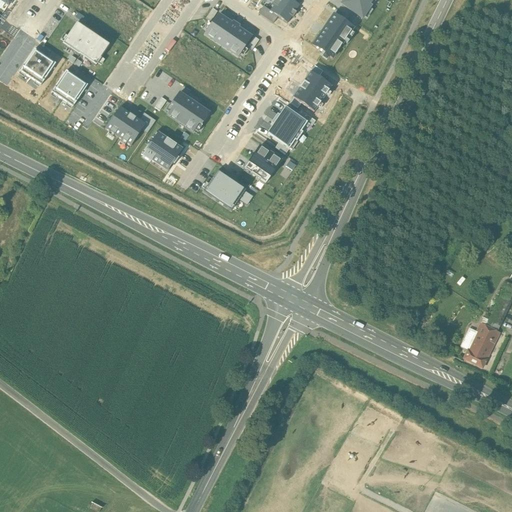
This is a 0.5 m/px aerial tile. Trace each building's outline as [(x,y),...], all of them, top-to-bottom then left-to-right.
[(263,7),(258,14),(273,23),(277,17),(287,24),(299,6),(289,0),(277,0),(270,11),(263,7)] [(368,10),(352,0),(344,0),(339,9),(363,24),(371,12),(368,10)] [(352,0),(368,10),(374,0),(352,0)] [(218,14),(203,36),(238,58),(252,37),(239,28),(240,27),(232,22),(231,23),(218,14)] [(354,32),(332,17),(309,50),(332,65),(354,32)] [(78,30),(65,51),(98,72),(111,51),(78,30)] [(34,52),(19,74),(43,90),(58,69),(34,52)] [(66,71),(52,93),(73,107),(87,85),(66,71)] [(309,74),(293,99),(314,112),(330,87),(309,74)] [(179,93),(170,106),(172,108),(167,116),(193,133),(198,125),(201,127),(209,113),(179,93)] [(161,110),(165,100),(161,98),(156,108),(161,110)] [(119,108),(105,129),(131,146),(142,130),(147,134),(155,121),(143,114),(138,121),(119,108)] [(277,115),(271,125),(273,126),(267,136),(278,144),(275,148),(286,155),(295,141),(297,142),(303,133),(301,132),(307,124),(312,127),(315,122),(300,112),(297,117),(285,109),(279,117),(277,115)] [(156,132),(141,154),(167,172),(182,150),(156,132)] [(259,146),(244,169),(267,184),(282,161),(259,146)] [(217,172),(203,193),(231,211),(245,191),(217,172)] [(511,285),(508,284),(498,304),(490,320),(485,318),(481,325),(497,332),(511,301),(511,285)] [(465,360),(468,361),(483,368),(499,334),(481,325),(465,360)]
